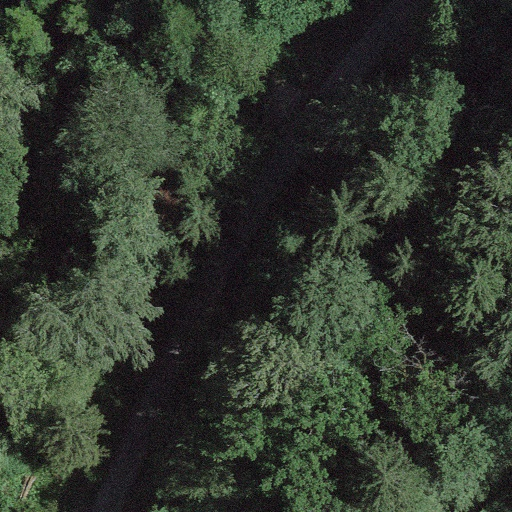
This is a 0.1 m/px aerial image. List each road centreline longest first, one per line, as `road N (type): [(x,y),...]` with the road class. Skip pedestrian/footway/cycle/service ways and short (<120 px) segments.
road 1 (track): [(261,205),(149,382),(96,511)]
road 2 (track): [(421,0),(336,96),(261,205)]
